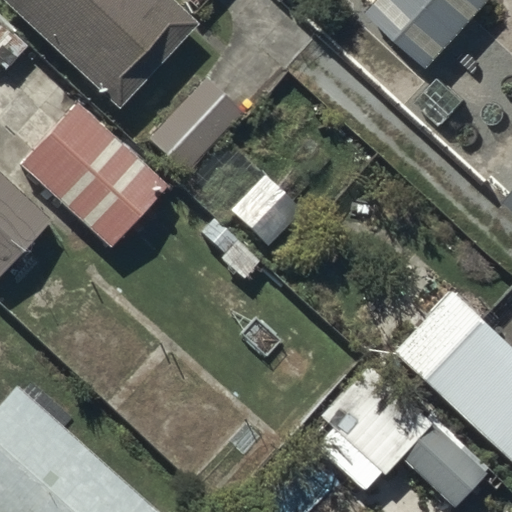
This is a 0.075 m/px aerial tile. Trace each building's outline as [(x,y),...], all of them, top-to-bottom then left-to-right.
[(195,29),(164,0),(0,0),(0,2),(117,112),(195,29)] [(494,3),(490,0),(381,0),(370,12),(432,70),(494,3)] [(242,115),(203,79),(147,141),(186,176),(242,115)] [(164,187),(75,106),(18,168),(108,249),(164,187)] [(0,278),(49,226),(0,180),(0,278)] [(301,215),(267,182),(235,214),(269,247),(301,215)] [(260,264),(213,221),(201,234),(225,255),(220,261),(243,282),(260,264)] [(511,473),(511,352),(481,322),(451,295),(394,355),(511,473)] [(454,511),(457,511),(489,477),(370,370),(322,423),(385,480),(400,463),(454,511)] [(0,408),(0,511),(151,511),(14,392),(0,408)]
